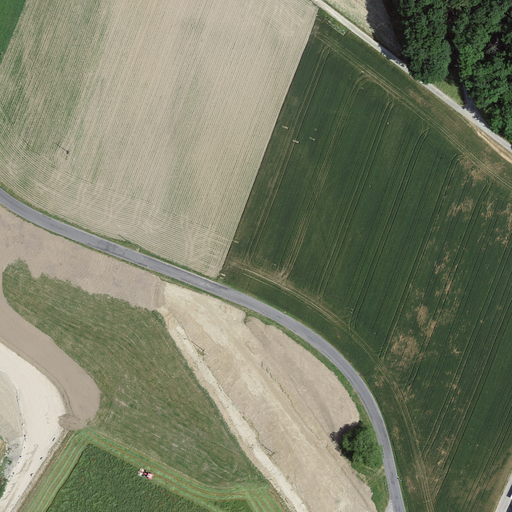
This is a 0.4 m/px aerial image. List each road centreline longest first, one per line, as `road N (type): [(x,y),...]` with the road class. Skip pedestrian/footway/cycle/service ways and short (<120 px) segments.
road 1 (tertiary): [(399,511),(371,406),(322,345),(252,304),(43,220),(0,194)]
road 2 (track): [(483,119),(469,93),(449,0)]
